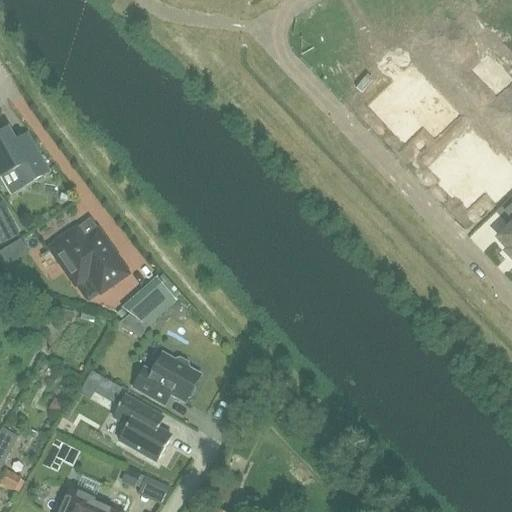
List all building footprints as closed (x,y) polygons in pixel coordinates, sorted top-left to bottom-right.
[(492,63),(483,72),(500,89),(509,81),(492,63)] [(397,84),(373,107),(391,127),(392,129),(393,128),(398,134),(399,135),(404,141),(408,137),(423,123),(434,135),(455,115),(435,95),(421,108),(397,84)] [(26,134),(14,141),(8,131),(0,135),(0,174),(2,178),(15,171),(24,187),(48,173),(26,134)] [(511,170),(500,158),(497,161),(483,175),(456,147),(433,169),(445,181),(446,182),(445,182),(455,193),(455,192),(456,193),(468,205),(471,203),(485,189),(496,201),(511,186),(511,170)] [(511,220),(511,226),(498,240),(509,251),(506,254),(511,260),(511,206),(505,213),(511,220)] [(0,243),(19,234),(13,222),(0,228),(0,243)] [(114,253),(106,241),(102,243),(100,240),(88,248),(77,232),(72,236),(70,233),(56,243),(58,246),(52,250),(77,285),(89,277),(100,293),(125,275),(111,255),(114,253)] [(173,303),(154,281),(128,304),(147,326),(173,303)] [(164,407),(171,395),(185,403),(187,399),(190,399),(195,391),(194,388),(200,377),(187,370),(189,367),(188,364),(180,359),(177,360),(175,363),(163,356),(152,373),(145,369),(133,390),(164,407)] [(90,399),(95,392),(114,403),(122,389),(103,378),(92,372),(80,393),(90,399)] [(164,420),(145,409),(124,397),(113,418),(127,426),(118,442),(157,464),(171,438),(158,431),(164,420)] [(0,485),(13,492),(20,479),(6,472),(0,483),(0,485)] [(215,499),(231,506),(241,485),(225,478),(215,499)] [(119,511),(95,501),(96,499),(69,486),(57,511),(119,511)]
